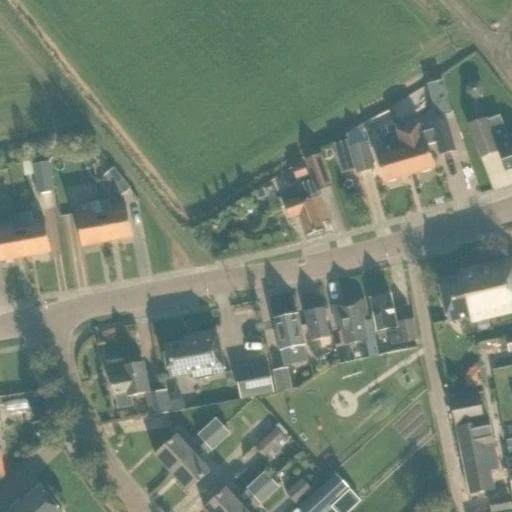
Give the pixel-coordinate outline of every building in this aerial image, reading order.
[(484,87),(479,82),(471,81),(466,86),(466,94),(471,99),(478,99),(484,94),(484,87)] [(486,119),(470,125),(469,125),(481,159),(498,153),(506,172),(511,169),(511,135),(508,137),(500,117),(487,121),(486,119)] [(418,126),(397,133),(410,177),(434,170),(427,147),(437,144),(440,155),(455,151),(447,120),(431,124),(433,132),(421,135),(418,126)] [(392,153),(378,157),(386,183),(410,177),(397,133),(395,125),(386,128),(388,135),(386,136),(392,153)] [(350,147),(358,175),(374,170),(366,143),(350,147)] [(318,191),(332,186),(321,155),(305,161),(312,180),(297,186),(301,197),(284,203),(290,220),(299,217),(306,237),(324,231),(321,224),(329,221),(318,191)] [(33,165),(38,195),(55,192),(50,163),(33,165)] [(297,180),(307,176),(304,165),(293,168),(297,180)] [(104,177),(120,198),(131,190),(115,169),(104,177)] [(99,202),(101,215),(106,243),(132,238),(126,205),(110,208),(108,200),(99,202)] [(92,211),(76,214),(82,247),(106,243),(101,215),(99,202),(91,204),(92,211)] [(21,230),(19,230),(25,258),(51,253),(45,220),(33,222),(31,214),(19,216),(21,230)] [(11,226),(0,228),(0,257),(1,262),(25,258),(19,230),(21,230),(19,216),(10,218),(11,226)] [(461,277),(439,282),(448,323),(470,318),(471,322),(511,312),(511,261),(460,273),(461,277)] [(417,340),(413,321),(396,324),(391,296),(371,300),(377,332),(389,330),(392,345),(417,340)] [(363,318),(368,317),(365,301),(333,307),(337,329),(341,328),(345,345),(368,341),(363,318)] [(306,313),(312,343),(330,339),(324,310),(306,313)] [(288,349),(292,365),(308,362),(298,315),(274,320),(281,351),(288,349)] [(185,337),(186,342),(164,346),(170,379),(193,375),(194,380),(225,374),(217,331),(185,337)] [(114,396),(116,396),(119,409),(133,406),(131,397),(149,394),(144,363),(122,367),(124,376),(110,379),(114,396)] [(235,369),(241,400),(274,394),(268,363),(235,369)] [(467,388),(483,385),(481,368),(470,369),(464,379),(467,388)] [(274,372),(278,392),(290,390),(286,370),(274,372)] [(168,391),(146,395),(150,417),(172,413),(168,391)] [(451,399),(461,451),(493,444),(489,422),(490,422),(484,393),(451,399)] [(246,437),(255,447),(275,429),(266,419),(246,437)] [(155,457),(172,475),(223,428),(216,420),(187,447),(177,437),(155,457)] [(230,435),(223,428),(172,475),(188,493),(210,472),(200,462),(230,435)] [(257,448),(266,458),(266,457),(270,461),(281,452),(280,450),(288,442),(277,430),(257,448)] [(498,470),(493,444),(461,451),(470,494),(494,490),(490,472),(498,470)] [(204,510),(205,511),(238,511),(272,481),(265,474),(248,490),(249,491),(237,502),(226,490),(204,510)] [(298,511),(299,511),(323,511),(349,488),(336,475),(298,511)] [(287,494),(297,504),(312,490),(302,480),(287,494)] [(272,481),(238,511),(252,511),(279,488),(272,481)] [(60,511),(39,489),(22,504),(21,502),(9,511),(60,511)] [(509,498),(489,501),(491,511),(498,511),(511,509),(509,498)]
